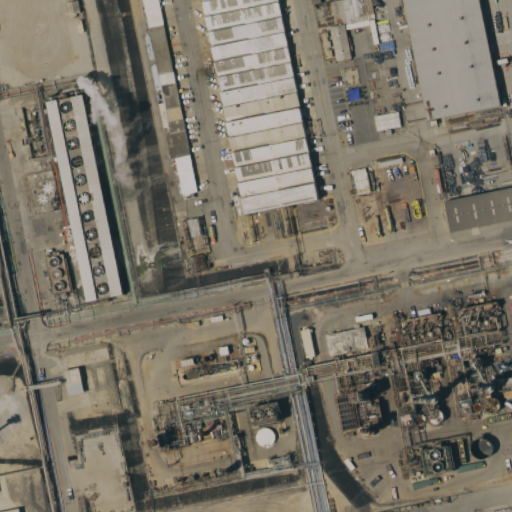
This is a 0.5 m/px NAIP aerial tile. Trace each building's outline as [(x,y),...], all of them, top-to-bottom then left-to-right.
[(79,0),(81,12),(69,15),(66,2),(74,0),(79,0)] [(145,36),(143,24),(148,23),(143,0),(159,0),(183,118),(185,130),(198,191),(182,194),(175,158),(170,159),(165,134),(170,133),(168,126),(163,127),(158,103),(163,102),(163,99),(157,100),(156,93),(161,91),(159,78),(154,79),(152,67),(156,66),(155,58),(150,59),(147,47),(152,46),(150,35),(145,36)] [(255,212),(256,217),(244,220),(243,214),(247,213),(202,0),(279,0),(301,109),(305,108),(307,115),(303,116),(319,198),(255,212)] [(335,0),(371,0),(375,18),(374,18),(379,42),(374,43),(375,48),(371,49),(365,24),(346,29),(352,58),(337,61),(330,27),(336,25),(331,1),(335,0)] [(481,0),(502,105),(427,120),(403,0),(481,0)] [(124,294),(87,301),(47,102),(84,94),(124,294)] [(398,111),(401,126),(377,131),(374,116),(398,111)] [(402,127),(403,132),(379,137),(378,132),(402,127)] [(355,195),(369,192),(365,168),(350,170),(355,195)] [(511,187),(511,219),(451,231),(445,201),(511,187)] [(71,290),(53,294),(46,257),(64,253),(71,290)] [(208,270),(196,273),(192,256),(204,253),(208,270)] [(498,301),(499,307),(463,315),(462,308),(498,301)] [(407,326),(406,320),(442,312),(443,319),(407,326)] [(365,327),(369,348),(331,355),(326,334),(365,327)] [(309,329),(315,356),(306,357),(301,330),(309,329)] [(230,353),(222,355),(220,347),(228,346),(230,353)] [(251,362),(249,361),(248,360),(248,359),(247,358),(248,357),(248,356),(250,355),(251,354),(252,355),(254,356),(255,357),(255,358),(254,360),(253,361),(252,362),(251,362)] [(194,358),(196,364),(184,366),(182,360),(194,358)] [(235,370),(233,370),(231,369),(231,368),(230,367),(230,365),(231,364),(233,363),(234,362),(235,363),(237,364),(238,365),(238,366),(238,368),(237,369),(236,370),(235,370)] [(224,372),(223,372),(222,372),(220,371),(220,370),(219,369),(220,367),(220,365),(222,365),(223,364),(224,364),(225,365),(226,365),(227,367),(227,369),(227,370),(226,371),(225,372),(224,372)] [(212,375),(211,374),(210,373),(209,373),(209,372),(209,370),(209,369),(209,368),(210,367),(212,367),(213,366),(214,367),(216,368),(217,370),(217,371),(216,372),(215,374),(214,375),(212,375)] [(84,392),(69,395),(64,371),(79,367),(84,392)] [(188,371),(199,369),(201,378),(190,380),(189,379),(188,379),(186,379),(185,379),(184,378),(184,376),(184,375),(185,374),(186,373),(187,373),(188,373),(188,371)] [(454,380),(468,378),(471,391),(457,394),(454,380)] [(511,379),(511,385),(504,387),(503,381),(511,379)] [(493,390),(491,391),(490,391),(488,391),(487,390),(486,389),(485,387),(485,386),(486,384),(488,383),(490,382),(492,383),(494,384),(495,386),(495,388),(494,389),(493,390)] [(362,402),(361,402),(360,401),(359,400),(358,398),(358,396),(359,396),(360,394),(361,393),(363,393),(364,393),(366,393),(366,394),(367,395),(368,397),(368,399),(367,400),(366,401),(365,402),(364,402),(362,402)] [(437,401),(436,402),(435,402),(434,403),(432,402),(431,402),(430,400),(429,399),(429,397),(430,396),(431,395),(432,394),(434,394),(436,394),(437,395),(438,397),(438,398),(438,399),(437,401)] [(336,398),(353,395),(360,427),(343,431),(336,398)] [(492,412),(491,412),(488,411),(486,410),(485,407),(484,405),(484,403),(485,401),(487,398),(489,397),(492,396),(495,397),(496,397),(498,399),(500,402),(500,404),(500,407),(499,408),(497,410),(495,412),(492,412)] [(281,402),(283,409),(278,410),(280,420),(257,425),(257,423),(255,423),(255,422),(258,421),(255,407),(281,402)] [(461,404),(471,402),(473,412),(463,414),(461,404)] [(481,411),(480,411),(478,411),(477,411),(476,410),(475,408),(474,408),(474,406),(475,404),(476,403),(478,402),(480,402),(482,403),(483,404),(484,406),(484,408),(483,409),(482,410),(481,411)] [(383,419),(364,423),(361,407),(380,404),(383,419)] [(437,424),(436,424),(433,423),(431,421),(430,419),(430,416),(430,414),(431,411),(432,410),(434,409),(437,408),(438,408),(441,409),(443,411),(444,413),(445,416),(444,418),(444,420),(442,422),(440,423),(437,424)] [(414,424),(407,426),(405,415),(412,413),(414,424)] [(423,423),(422,423),(420,422),(419,421),(418,420),(418,418),(418,417),(419,415),(420,414),(421,414),(422,414),(423,414),(425,414),(426,415),(427,416),(427,418),(427,419),(427,420),(426,421),(424,422),(423,423)] [(366,435),(365,434),(364,432),(364,430),(367,427),(368,427),(370,426),(372,427),(374,429),(374,430),(374,432),(373,434),(372,435),(371,436),(369,436),(367,436),(366,435)] [(208,437),(206,437),(203,437),(202,435),(201,433),(201,430),(203,429),(205,427),(207,427),(209,428),(211,430),(211,432),(211,434),(210,436),(208,437)] [(191,436),(192,440),(186,441),(185,436),(184,429),(190,428),(191,436)] [(257,432),(258,431),(260,430),(261,429),(264,428),(268,428),(270,428),(271,429),(273,431),(274,433),(275,436),(275,438),(274,440),(272,443),(270,445),(268,446),(265,446),(263,445),(260,444),(259,443),(257,441),(257,439),(257,436),(257,432)] [(234,434),(235,434),(239,433),(239,436),(242,451),(241,452),(239,453),(238,453),(237,452),(234,436),(234,434)] [(454,470),(426,476),(421,451),(449,446),(454,470)] [(288,456),(290,457),(290,460),(290,462),(290,463),(269,467),(267,466),(267,465),(266,463),(267,462),(267,460),(288,456)]
